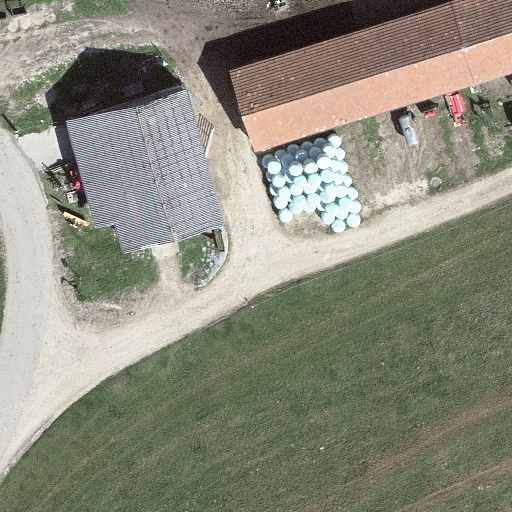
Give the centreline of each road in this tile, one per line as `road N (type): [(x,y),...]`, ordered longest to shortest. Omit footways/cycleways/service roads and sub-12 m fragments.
road 1 (track): [(12,398),(268,272),(511,178)]
road 2 (track): [(0,70),(30,44),(59,35),(157,39),(181,52),(222,114),(268,272)]
road 3 (track): [(0,167),(24,217),(29,260),(12,398)]
